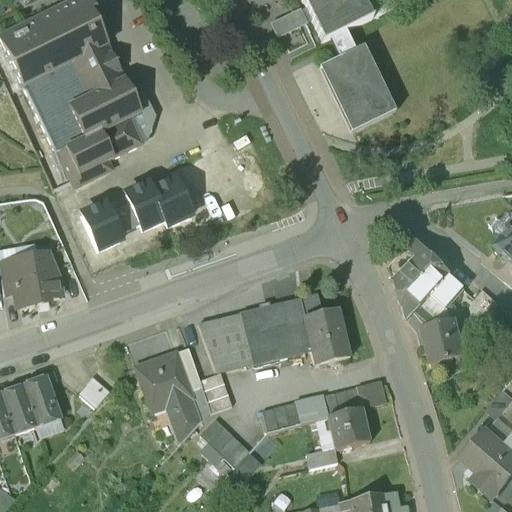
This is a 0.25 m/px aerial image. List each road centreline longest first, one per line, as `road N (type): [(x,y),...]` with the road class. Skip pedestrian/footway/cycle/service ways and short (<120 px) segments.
road 1 (residential): [(0,357),(342,232)]
road 2 (residential): [(342,232),(369,281),(415,409),(438,511)]
road 3 (residential): [(342,232),(228,0)]
road 4 (residential): [(511,307),(397,216),(342,232)]
